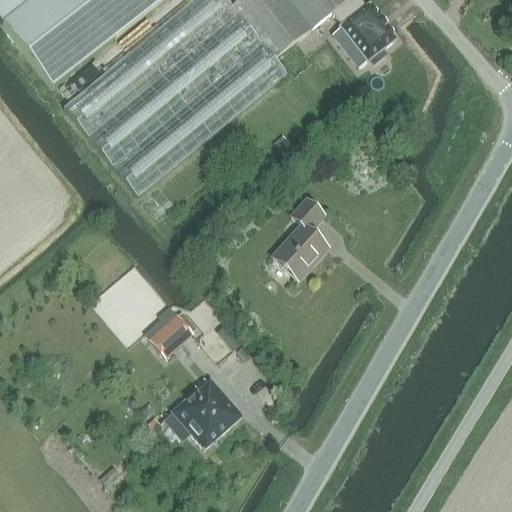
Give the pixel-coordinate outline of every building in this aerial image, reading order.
[(0,0),(0,23),(9,17),(30,0),(0,0)] [(167,0),(38,0),(3,28),(52,91),(167,0)] [(220,0),(204,0),(65,110),(135,198),(286,78),(273,63),(319,26),(352,0),(243,0),(230,11),(220,0)] [(340,32),(367,66),(369,64),(373,69),(385,59),(382,55),(396,44),(385,30),(386,30),(385,28),(383,29),(380,25),(381,23),(380,22),(379,22),(369,9),(365,11),(356,0),(352,0),(331,17),(341,30),(340,32)] [(282,140),(274,148),(291,166),(299,159),(282,140)] [(298,285),(328,253),(309,236),(324,220),(306,203),(290,221),(300,229),(271,261),(298,285)] [(148,347),(164,364),(192,339),(176,322),(148,347)] [(244,366),(251,361),(242,350),(235,355),(244,366)] [(205,454),(241,421),(210,386),(199,395),(198,394),(172,417),(205,454)] [(154,423),(147,429),(153,435),(159,429),(154,423)] [(117,478),(112,472),(105,478),(110,485),(117,478)]
